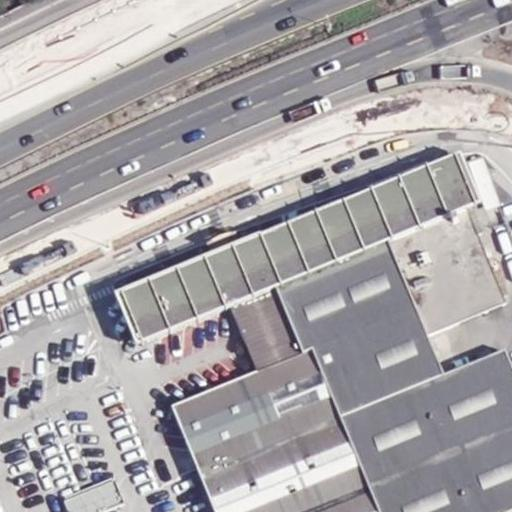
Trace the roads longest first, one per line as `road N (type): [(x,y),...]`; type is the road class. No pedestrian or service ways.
road 1 (motorway): [(0,217),(477,0)]
road 2 (motorway): [(194,150),(511,18)]
road 3 (motorway): [(310,0),(0,144)]
road 4 (motorway): [(194,150),(434,73),(511,79)]
road 5 (motorway): [(0,246),(194,150)]
